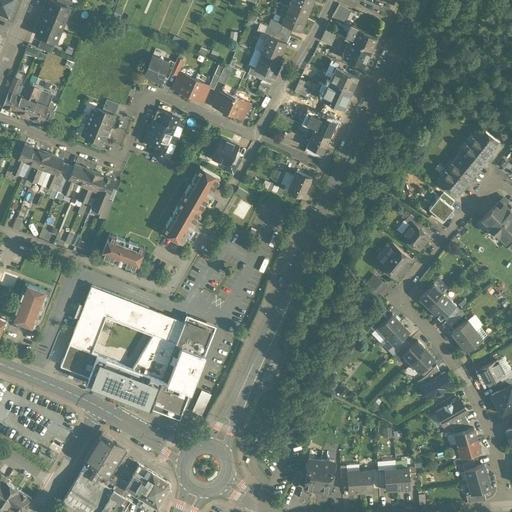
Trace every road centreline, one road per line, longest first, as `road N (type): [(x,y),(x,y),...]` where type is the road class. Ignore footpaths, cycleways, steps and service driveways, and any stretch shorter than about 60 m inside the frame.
road 1 (secondary): [(214,450),(419,0)]
road 2 (track): [(455,0),(321,301),(276,439)]
road 3 (residential): [(502,505),(500,469),(477,405),(434,336),(397,297),(494,177),(511,192)]
road 4 (residential): [(0,228),(169,292),(257,138)]
road 5 (residential): [(257,138),(145,88),(112,164),(0,118)]
road 6 (residential): [(257,138),(335,0)]
